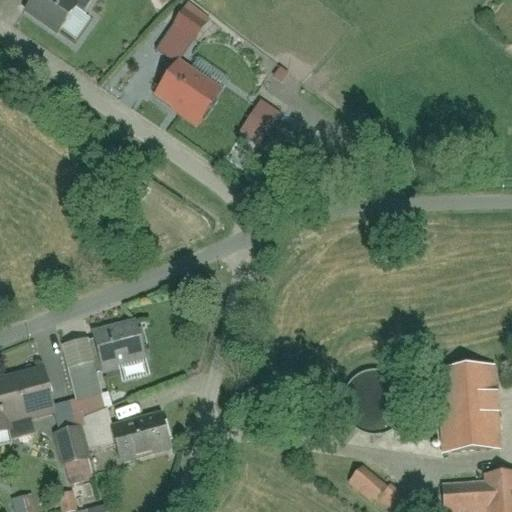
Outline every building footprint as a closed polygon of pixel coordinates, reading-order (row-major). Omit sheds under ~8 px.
[(31,0),(39,6),(30,18),(61,41),(88,6),(79,0),(31,0)] [(127,17),(111,39),(128,52),(144,30),(127,17)] [(183,25),(160,58),(180,72),(204,39),(183,25)] [(189,68),(162,105),(201,134),(228,97),(189,68)] [(101,339),(109,377),(152,369),(145,331),(101,339)] [(89,347),(68,352),(95,454),(116,448),(89,347)] [(501,372),(440,374),(443,454),(504,452),(501,372)] [(344,401),(343,410),(347,424),(361,440),(377,445),(396,440),(411,424),(414,408),(410,394),(399,380),(385,375),(368,376),(351,388),(344,401)] [(0,445),(22,441),(19,428),(58,419),(49,377),(0,387),(0,445)] [(116,437),(126,470),(173,455),(163,422),(116,437)] [(57,440),(65,474),(95,467),(87,433),(57,440)] [(418,511),(370,468),(353,487),(381,511),(418,511)] [(511,511),(511,478),(488,479),(488,488),(447,489),(447,511),(511,511)] [(62,501),(64,511),(78,511),(75,498),(62,501)] [(46,511),(44,502),(24,507),(25,511),(46,511)]
